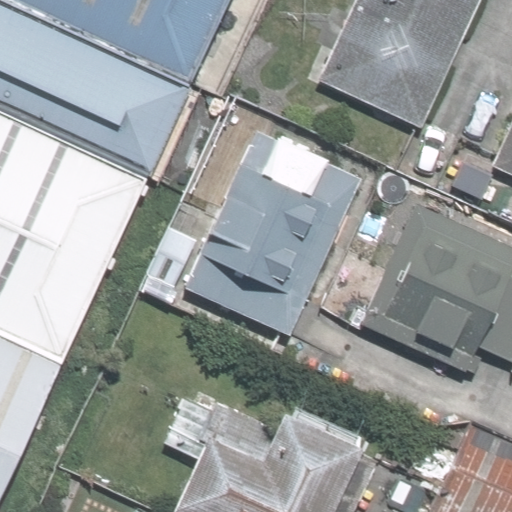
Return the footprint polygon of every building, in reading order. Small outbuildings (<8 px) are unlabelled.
[(22,0),(0,0),(0,103),(161,175),(204,80),(22,0)] [(22,0),(204,80),(211,82),(247,0),(22,0)] [(482,0),(355,0),(317,83),(421,132),(482,0)] [(0,103),(0,314),(82,351),(161,175),(0,103)] [(511,123),(491,169),(511,179),(511,123)] [(239,126),(176,255),(207,270),(191,303),(270,341),(348,179),(239,126)] [(339,329),(449,380),(463,350),(494,365),(511,325),(511,282),(492,273),(502,251),(398,202),(339,329)] [(0,511),(19,511),(89,354),(82,351),(0,314),(0,511)] [(228,444),(177,420),(136,509),(143,511),(330,511),(357,456),(247,404),(228,444)] [(511,511),(511,453),(442,421),(401,511),(402,511),(511,511)]
